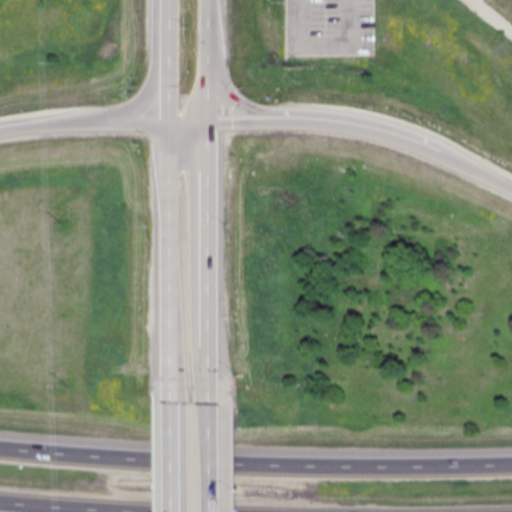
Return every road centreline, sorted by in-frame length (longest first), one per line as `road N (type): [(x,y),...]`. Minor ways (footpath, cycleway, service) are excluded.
road 1 (motorway): [(511,464),(294,466),(0,449)]
road 2 (trunk): [(215,407),(211,126)]
road 3 (trunk): [(174,127),(174,403)]
road 4 (motorway): [(511,189),(396,140),(273,123)]
road 5 (motorway): [(174,127),(29,131)]
road 6 (motorway): [(0,502),(139,511)]
road 7 (trunk): [(172,0),(174,127)]
